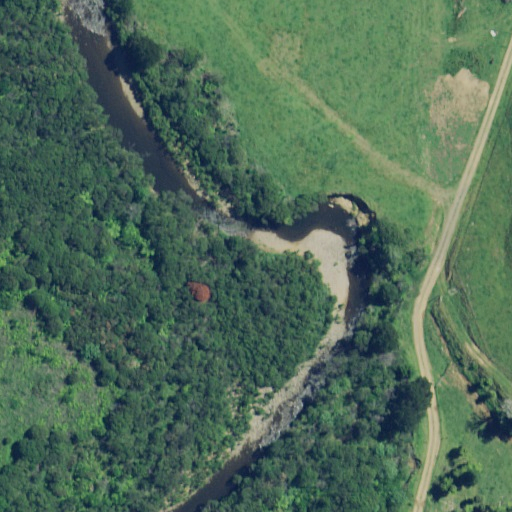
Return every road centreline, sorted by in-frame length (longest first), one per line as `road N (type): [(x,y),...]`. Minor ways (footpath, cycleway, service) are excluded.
road 1 (track): [(447,244),(418,316),(436,430),(419,511)]
road 2 (track): [(447,244),(511,50)]
